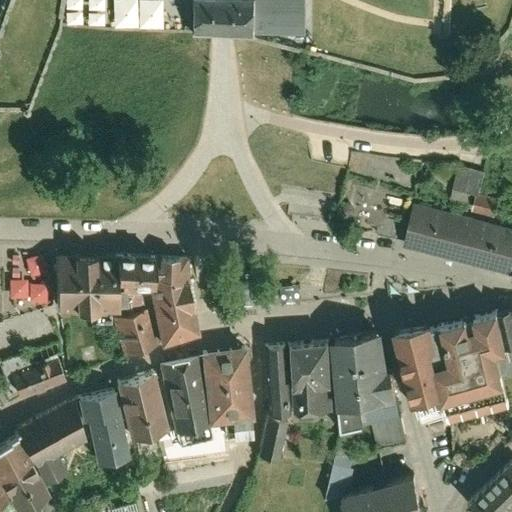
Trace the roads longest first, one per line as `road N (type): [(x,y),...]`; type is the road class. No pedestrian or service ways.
road 1 (residential): [(511,283),(286,236),(0,224)]
road 2 (residential): [(446,493),(421,449),(382,311)]
